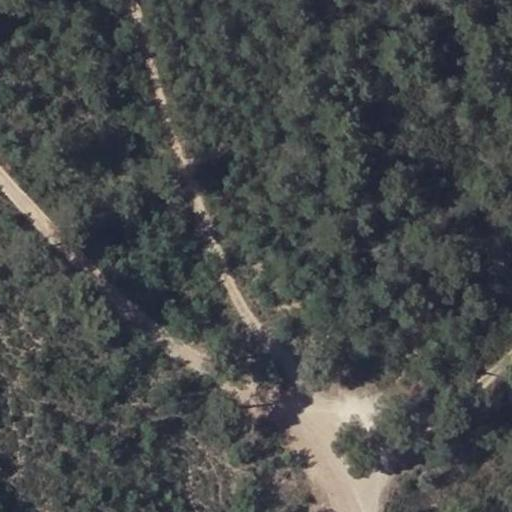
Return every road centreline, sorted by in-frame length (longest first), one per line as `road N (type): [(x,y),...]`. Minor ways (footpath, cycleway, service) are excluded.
road 1 (track): [(372,511),(344,451),(321,424),(153,309),(0,154)]
road 2 (track): [(321,424),(318,387),(300,348),(225,253),(146,0)]
road 3 (track): [(370,507),(511,366)]
